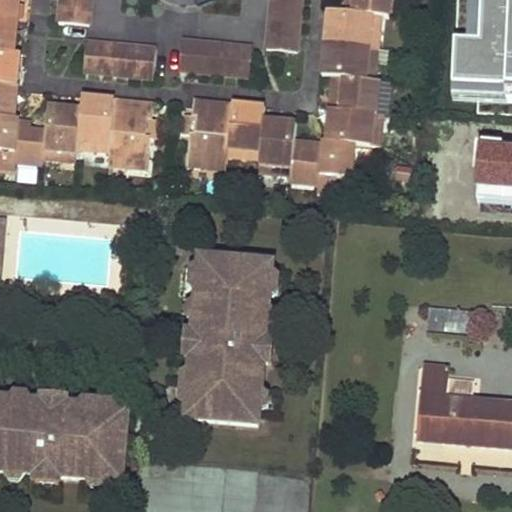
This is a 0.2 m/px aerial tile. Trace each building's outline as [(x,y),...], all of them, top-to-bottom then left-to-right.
[(0,0),(0,164),(47,169),(48,158),(84,161),(85,147),(114,151),(114,162),(149,164),(152,137),(147,135),(149,119),(153,119),(154,103),(133,101),(132,108),(116,106),(116,99),(108,98),(98,98),(98,105),(85,104),(85,113),(74,112),(74,103),(65,102),(54,102),(50,133),(42,132),(34,131),(24,130),(25,117),(23,116),(24,98),(14,99),(15,86),(16,72),(26,73),(28,57),(24,56),(25,38),(14,36),(17,10),(28,12),(29,0),(0,0)] [(67,0),(64,27),(93,30),(96,0),(67,0)] [(339,90),(352,90),(349,118),(338,117),(337,134),(336,142),(324,141),(311,140),(305,140),(305,125),(297,125),(289,124),(287,133),(272,131),(273,123),(275,109),(264,107),(253,106),(253,116),(224,113),(224,104),(199,101),(198,115),(203,116),(201,134),(197,134),(193,165),(233,169),(234,155),(270,158),(268,171),(298,173),(300,177),(351,180),(351,170),(367,170),(371,138),(395,139),(397,124),(386,123),(388,109),(390,110),(393,75),(383,75),(385,57),(385,54),(375,53),(377,27),(387,28),(388,10),(397,10),(397,0),(365,0),(365,7),(353,6),(339,5),(337,24),(346,25),(344,51),(335,51),(332,71),(341,71),(339,90)] [(282,0),(277,50),(310,55),(314,0),(282,0)] [(14,36),(25,38),(27,25),(28,12),(17,10),(14,36)] [(346,25),(337,24),(335,51),(344,51),(346,25)] [(375,53),(385,54),(386,42),(387,28),(377,27),(375,53)] [(158,76),(161,48),(92,41),(89,70),(158,76)] [(188,42),(185,73),(259,80),(260,49),(188,42)] [(393,58),(394,43),(386,42),(385,54),(385,57),(393,58)] [(15,86),(25,86),(26,80),(26,73),(16,72),(15,86)] [(14,99),(24,98),(25,86),(15,86),(14,99)] [(352,90),(339,90),(338,117),(349,118),(352,90)] [(98,105),(98,98),(86,96),(85,104),(98,105)] [(132,108),(133,101),(116,99),(116,106),(132,108)] [(85,113),(85,104),(74,103),(74,112),(85,113)] [(253,106),(224,104),(224,113),(253,116),(253,106)] [(386,123),(397,124),(398,111),(390,110),(388,109),(386,123)] [(190,124),(190,133),(197,134),(201,134),(203,116),(198,115),(191,115),(190,124)] [(24,130),(34,131),(35,118),(25,117),(24,130)] [(147,135),(152,137),(159,137),(159,128),(160,119),(153,119),(149,119),(147,135)] [(289,124),(273,123),(272,131),(287,133),(289,124)] [(336,142),(337,134),(325,132),(324,141),(336,142)] [(478,220),(481,191),(444,188),(442,218),(478,220)] [(267,342),(274,268),(203,261),(197,336),(195,360),(189,422),(260,428),(265,366),(267,342)] [(481,339),(483,318),(433,313),(431,334),(481,339)] [(197,336),(188,336),(186,359),(195,360),(197,336)] [(276,343),(267,342),(265,366),(274,366),(276,343)] [(426,382),(454,384),(455,377),(426,375),(426,382)] [(487,404),(452,401),(454,384),(426,382),(421,424),(413,424),(411,441),(511,449),(511,394),(487,393),(487,404)] [(45,398),(44,407),(68,409),(69,400),(45,398)] [(44,407),(0,403),(0,473),(38,477),(62,479),(123,485),(130,415),(68,409),(44,407)] [(62,479),(38,477),(38,486),(61,488),(62,479)]
